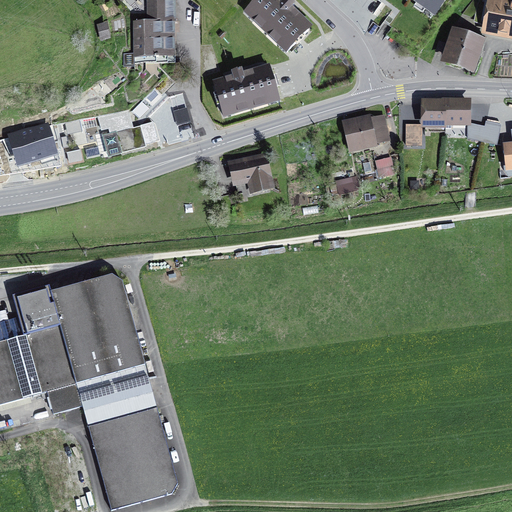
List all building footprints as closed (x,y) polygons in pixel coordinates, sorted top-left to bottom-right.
[(135,56),(171,57),(173,0),(142,0),(148,4),(147,21),(133,22),(135,56)] [(281,0),(261,0),(247,15),(287,54),(311,29),(281,0)] [(446,0),(411,0),(435,17),(446,0)] [(510,35),(511,18),(511,1),(501,0),(490,0),(486,31),(510,35)] [(480,37),(453,29),(442,63),(470,72),(480,37)] [(267,70),(214,84),(223,116),(275,102),(267,70)] [(166,77),(131,111),(137,118),(173,84),(166,77)] [(446,122),(446,103),(425,103),(425,126),(446,126),(446,122)] [(468,123),(469,104),(446,103),(446,122),(468,123)] [(383,120),(348,126),(352,146),(387,139),(383,120)] [(499,126),(486,122),(485,128),(481,141),(493,144),(499,126)] [(481,141),(485,128),(468,123),(467,138),(481,141)] [(141,126),(103,136),(109,158),(147,147),(141,126)] [(421,127),(406,126),(404,145),(420,146),(421,127)] [(0,156),(0,171),(33,169),(38,165),(38,157),(32,153),(24,154),(24,150),(14,151),(14,154),(0,156)] [(264,158),(231,165),(238,194),(270,186),(264,158)] [(370,161),(363,162),(367,179),(378,176),(377,170),(372,171),(370,161)] [(390,161),(377,164),(379,177),(392,175),(390,161)] [(353,178),(336,182),(338,193),(355,190),(353,178)] [(188,202),(180,203),(181,213),(189,212),(188,202)] [(111,280),(51,295),(49,287),(12,296),(18,318),(0,322),(0,404),(76,385),(144,368),(120,278),(111,280)] [(76,385),(80,398),(148,380),(144,368),(76,385)] [(148,380),(80,398),(89,428),(157,409),(148,380)] [(89,428),(113,511),(170,497),(178,484),(157,409),(89,428)]
